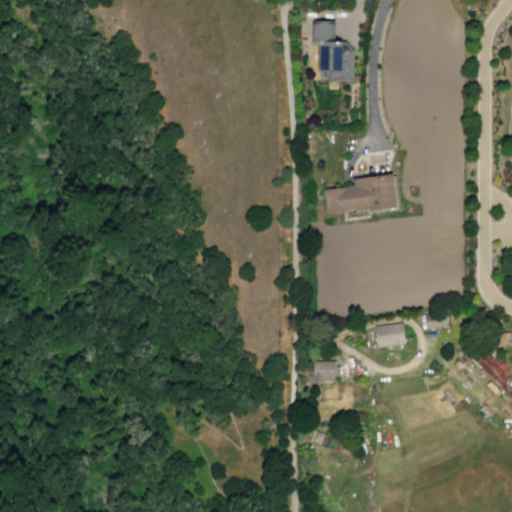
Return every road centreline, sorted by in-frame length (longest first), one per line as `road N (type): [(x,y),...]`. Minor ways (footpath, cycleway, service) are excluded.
road 1 (residential): [(285,0),(294,232),(290,511)]
road 2 (residential): [(385,0),(372,50),(377,144)]
